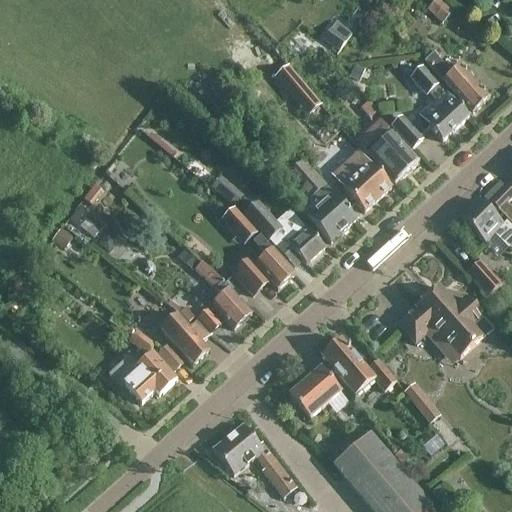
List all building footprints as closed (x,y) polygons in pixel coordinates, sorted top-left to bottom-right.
[(434,0),(425,11),(441,25),(452,12),(438,0),(434,0)] [(335,24),(322,41),(339,53),(351,36),(335,24)] [(471,117),(489,101),(459,68),(450,76),(431,56),(422,65),(471,117)] [(441,144),(468,120),(444,94),(421,69),(409,80),(424,98),(427,96),(434,103),(425,111),(435,122),(427,129),(441,144)] [(303,112),(314,102),(301,87),(290,97),(303,112)] [(354,109),(368,123),(378,114),(364,100),(354,109)] [(411,151),(422,142),(401,120),(391,129),(411,151)] [(359,149),(366,158),(393,187),(417,166),(379,124),(362,139),(365,143),(359,149)] [(123,182),(140,159),(129,151),(107,181),(125,194),(130,187),(123,182)] [(298,212),(329,246),(354,223),(327,192),(323,189),(311,176),(301,165),(285,179),(296,191),(301,187),(312,199),(298,212)] [(363,215),(389,190),(369,168),(342,192),(363,215)] [(243,198),(219,178),(210,189),(234,209),(234,208),(243,215),(250,206),(242,199),(243,198)] [(90,208),(101,194),(93,187),(82,202),(90,208)] [(490,203),(499,212),(511,198),(511,197),(503,189),(490,203)] [(507,251),(511,246),(511,230),(505,224),(502,227),(478,203),(460,222),(484,246),(493,237),(507,251)] [(268,243),(292,271),(301,263),(305,267),(323,251),(301,226),(284,242),(273,229),(276,227),(257,206),(243,218),(266,244),(268,243)] [(247,243),(256,235),(234,210),(228,216),(242,232),(239,234),(247,243)] [(51,243),(63,252),(72,240),(60,231),(51,243)] [(265,258),(254,268),(249,262),(233,277),(252,299),(269,284),(277,293),(294,277),(259,239),(253,244),(265,258)] [(177,258),(192,272),(198,265),(183,251),(177,258)] [(487,300),(500,288),(479,264),(466,276),(487,300)] [(233,332),(250,316),(223,285),(200,265),(193,273),(215,292),(222,299),(211,308),(233,332)] [(471,329),(482,319),(466,300),(455,309),(437,289),(414,310),(415,311),(397,327),(414,347),(432,331),(458,361),(481,341),(471,329)] [(210,335),(220,327),(207,312),(197,321),(210,335)] [(178,315),(175,318),(159,332),(192,369),(209,354),(201,346),(209,339),(194,328),(192,330),(178,315)] [(137,332),(128,343),(144,356),(153,345),(137,332)] [(339,342),(319,359),(353,399),(373,383),(383,395),(395,385),(376,364),(366,373),(339,342)] [(167,347),(158,356),(173,374),(182,366),(167,347)] [(158,400),(175,384),(176,384),(151,356),(137,368),(127,357),(122,361),(124,363),(108,377),(120,391),(124,388),(141,407),(154,395),(158,400)] [(309,422),(339,396),(318,372),(288,397),(309,422)] [(439,418),(413,386),(402,394),(428,427),(439,418)] [(282,501),(295,490),(261,447),(258,449),(242,429),(212,453),(232,479),(255,461),(263,472),(261,474),(282,501)] [(337,450),(343,458),(332,467),(370,511),(432,511),(369,437),(357,446),(351,438),(337,450)] [(407,461),(399,452),(393,457),(400,466),(407,461)]
